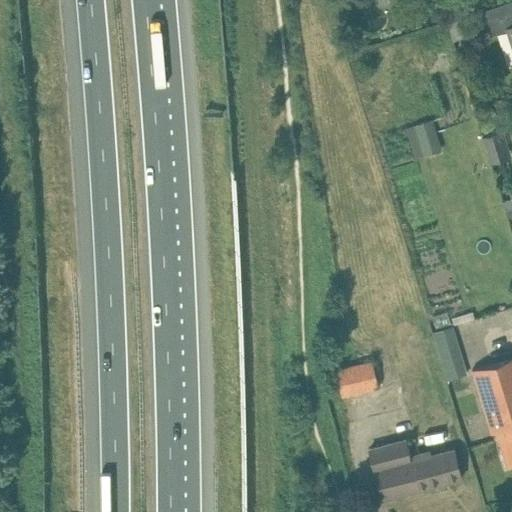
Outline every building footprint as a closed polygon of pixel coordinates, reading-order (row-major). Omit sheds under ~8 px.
[(344,0),(345,0),(382,13),(386,0),(344,0)] [(488,28),(506,22),(509,31),(511,38),(511,1),(511,2),(511,1),(511,0),(494,6),(482,10),(488,28)] [(453,41),(464,37),(458,19),(447,22),(453,41)] [(414,125),(423,155),(441,150),(433,119),(414,125)] [(491,162),(511,157),(503,130),(484,135),(491,162)] [(511,215),(511,198),(511,199),(501,202),(506,217),(511,215)] [(446,377),(465,371),(457,344),(438,349),(446,377)] [(334,365),(341,394),(378,385),(370,356),(334,365)] [(511,356),(472,369),(485,413),(491,432),(497,430),(507,465),(511,463),(511,356)] [(432,447),(412,452),(408,436),(369,446),(382,498),(461,477),(453,446),(433,452),(432,447)]
